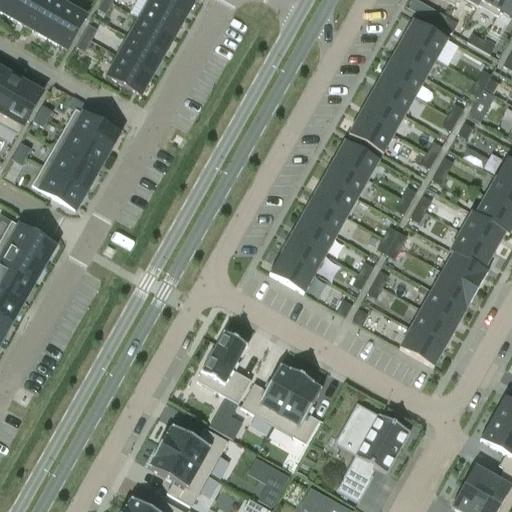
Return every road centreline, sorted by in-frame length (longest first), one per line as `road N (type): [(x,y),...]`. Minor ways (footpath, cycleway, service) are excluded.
road 1 (tertiary): [(300,12),(17,511)]
road 2 (tertiary): [(39,511),(315,22)]
road 3 (residential): [(155,130),(1,398)]
road 4 (residential): [(445,421),(206,287)]
road 5 (residential): [(206,287),(334,54)]
road 6 (residential): [(74,511),(206,287)]
road 7 (residential): [(0,46),(155,130)]
road 8 (residential): [(227,0),(155,130)]
road 9 (residential): [(445,421),(511,303)]
